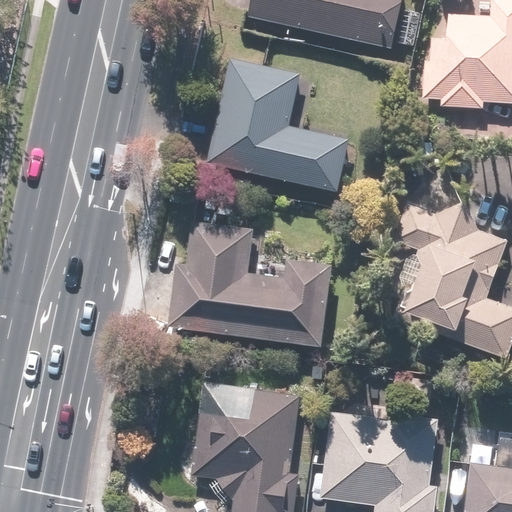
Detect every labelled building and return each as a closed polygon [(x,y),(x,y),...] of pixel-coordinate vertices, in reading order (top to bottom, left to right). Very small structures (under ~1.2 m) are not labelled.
[(389,52),(400,0),(250,0),(246,20),(389,52)] [(423,64),(420,101),(439,102),(439,109),(481,112),(481,105),(511,106),(511,2),(488,1),(487,19),(445,17),(444,42),(429,41),(427,64),(423,64)] [(228,62),(205,166),(334,195),(346,143),(286,129),(298,77),(228,62)] [(503,361),(511,337),(511,311),(483,301),(504,246),(467,232),(474,211),(456,205),(451,210),(445,214),(437,217),(429,218),(425,217),(403,209),(391,243),(415,252),(412,261),(418,264),(398,317),(415,323),(413,328),(503,361)] [(165,330),(318,351),(329,269),(284,263),(281,281),(245,276),(251,233),(190,225),(184,269),(174,267),(165,330)] [(287,476),(298,398),(202,385),(189,478),(214,481),(231,502),(230,511),(291,511),(296,477),(287,476)] [(384,421),(329,414),(318,501),(372,508),(371,511),(431,511),(434,489),(427,488),(435,422),(384,416),(384,421)] [(511,511),(511,471),(468,466),(461,511),(511,511)]
